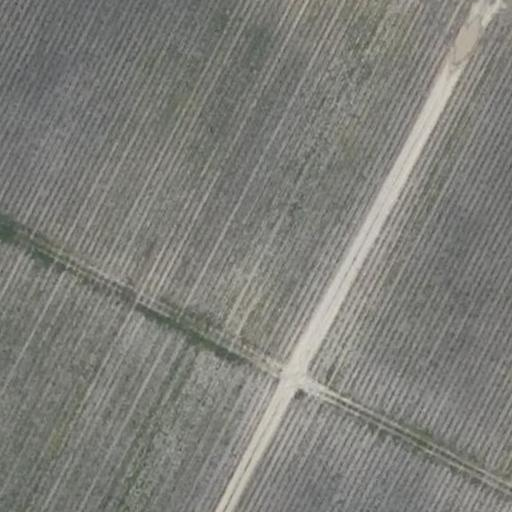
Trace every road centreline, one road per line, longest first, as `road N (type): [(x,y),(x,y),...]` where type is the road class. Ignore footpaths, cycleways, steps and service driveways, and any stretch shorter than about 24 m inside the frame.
road 1 (track): [(477,0),(218,511)]
road 2 (track): [(286,376),(511,492)]
